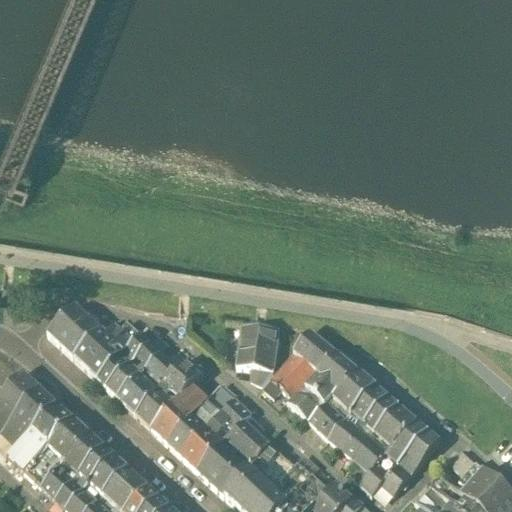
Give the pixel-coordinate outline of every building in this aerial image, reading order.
[(101,338),(75,313),(48,341),(74,365),(101,338)] [(114,331),(106,342),(101,338),(74,365),(98,387),(141,342),(129,331),(123,338),(114,331)] [(279,337),(243,332),(236,373),(253,376),(273,379),(279,337)] [(310,341),(271,386),(278,391),(293,405),(336,362),(310,341)] [(141,342),(98,387),(107,395),(131,371),(150,350),(141,342)] [(131,371),(107,395),(118,405),(145,378),(161,360),(150,350),(131,371)] [(177,375),(161,360),(145,378),(118,405),(137,423),(163,392),(177,375)] [(200,367),(193,361),(189,366),(196,372),(200,367)] [(293,405),(288,410),(308,427),(332,403),(333,404),(356,379),(336,362),(293,405)] [(177,375),(163,392),(137,423),(151,437),(189,395),(198,385),(180,370),(177,375)] [(273,379),(253,376),(250,384),(250,385),(248,389),(252,391),(254,387),(262,391),(273,379)] [(356,379),(333,404),(351,420),(352,419),(375,392),(358,377),(356,379)] [(23,380),(0,404),(0,436),(1,438),(40,396),(23,380)] [(271,386),(259,399),(266,406),(278,391),(271,386)] [(375,392),(352,419),(364,430),(388,403),(375,392)] [(204,410),(167,451),(181,464),(234,406),(220,393),(204,410)] [(189,395),(151,437),(167,451),(204,410),(201,408),(203,405),(199,402),(198,403),(189,395)] [(57,412),(40,396),(1,438),(1,439),(16,454),(34,436),(57,412)] [(332,403),(308,427),(328,446),(351,420),(333,404),(332,403)] [(388,403),(364,430),(360,436),(370,445),(375,439),(374,439),(399,412),(388,403)] [(234,406),(181,464),(197,478),(227,447),(245,428),(251,422),(234,406)] [(57,412),(34,436),(16,454),(8,462),(16,470),(34,453),(65,419),(57,412)] [(399,412),(374,439),(375,439),(384,447),(379,453),(387,460),(392,454),(392,455),(416,427),(399,412)] [(65,419),(34,453),(16,470),(25,478),(74,427),(65,419)] [(351,420),(328,446),(343,458),(360,436),(364,430),(352,419),(351,420)] [(65,470),(90,442),(74,427),(25,478),(42,494),(60,475),(65,470)] [(387,460),(380,468),(380,469),(391,479),(428,437),(416,427),(392,455),(392,454),(387,460)] [(245,428),(227,447),(252,471),(268,450),(245,428)] [(360,436),(343,458),(347,461),(345,463),(348,466),(350,463),(354,467),(370,445),(360,436)] [(391,480),(381,492),(394,504),(412,482),(440,448),(428,437),(391,479),(391,480)] [(90,442),(65,470),(72,476),(67,481),(74,488),(75,488),(81,482),(80,482),(105,456),(90,442)] [(370,445),(354,467),(358,470),(355,474),(358,477),(361,474),(369,481),(380,469),(380,468),(387,460),(379,453),(370,445)] [(227,447),(197,478),(224,504),(247,477),(251,473),(252,471),(227,447)] [(294,473),(269,449),(268,450),(252,471),(251,473),(276,495),(290,508),(291,508),(306,490),(313,483),(297,469),(294,473)] [(105,456),(80,482),(81,482),(85,485),(78,492),(75,488),(74,488),(56,507),(61,511),(69,511),(75,506),(115,465),(105,456)] [(476,471),(462,458),(453,468),(467,481),(476,471)] [(115,465),(75,506),(81,511),(82,511),(91,503),(98,510),(128,477),(115,465)] [(369,481),(360,491),(372,502),(381,492),(391,480),(391,479),(380,469),(369,481)] [(511,511),(511,504),(476,471),(467,481),(459,490),(467,498),(462,503),(461,504),(462,504),(462,505),(466,509),(466,508),(470,511),(511,511)] [(276,495),(251,473),(247,477),(224,504),(224,505),(231,511),(285,511),(272,500),(276,495)] [(60,475),(42,494),(56,507),(74,488),(67,481),(60,475)] [(98,510),(95,511),(132,511),(149,496),(128,477),(98,510)] [(313,483),(306,490),(315,498),(326,485),(317,477),(313,483)] [(470,511),(466,508),(466,509),(462,511),(459,511),(457,510),(462,505),(462,504),(461,504),(462,503),(440,482),(431,491),(451,511),(470,511)] [(316,511),(323,505),(315,498),(306,490),(291,508),(290,508),(286,511),(316,511)] [(451,511),(431,491),(415,509),(418,511),(451,511)] [(316,511),(346,511),(350,507),(343,501),(344,500),(341,498),(340,499),(334,493),(323,505),(316,511)] [(149,496),(132,511),(153,511),(159,506),(149,496)] [(82,511),(81,511),(75,506),(69,511),(95,511),(98,510),(91,503),(82,511)] [(350,507),(346,511),(362,511),(354,503),(350,507)]
